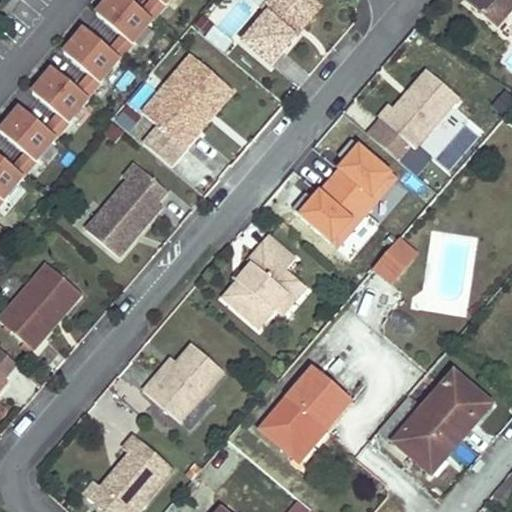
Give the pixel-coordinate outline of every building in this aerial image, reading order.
[(106,0),(95,12),(135,49),(158,24),(131,0),(106,0)] [(158,0),(170,9),(177,0),(158,0)] [(244,40),(273,65),(298,35),(293,32),(320,1),(318,0),(269,0),(266,4),(263,8),(269,13),(244,40)] [(511,0),(467,0),(500,28),(511,13),(511,0)] [(293,32),(298,35),(324,5),(320,1),(293,32)] [(104,87),(125,60),(83,27),(62,54),(104,87)] [(143,113),(187,150),(200,134),(191,127),(226,85),(192,56),(143,113)] [(30,94),(71,128),(94,101),(52,67),(30,94)] [(391,105),(381,117),(419,148),(462,97),(429,69),(396,109),(391,105)] [(236,92),(226,85),(191,127),(200,134),(236,92)] [(20,106),(0,130),(0,133),(40,167),(61,140),(20,106)] [(0,201),(5,206),(28,181),(0,154),(0,201)] [(142,233),(164,206),(160,203),(170,191),(138,164),(127,178),(131,181),(89,230),(121,258),(137,238),(133,236),(138,230),(142,233)] [(137,238),(142,233),(138,230),(133,236),(137,238)] [(227,298),(262,328),(278,308),(301,282),(285,268),(295,255),(272,236),(251,262),(255,265),(240,282),(227,298)] [(382,262),(377,267),(390,277),(413,250),(401,240),(382,262)] [(255,265),(251,262),(237,278),(240,282),(255,265)] [(0,321),(34,351),(82,295),(47,266),(0,320),(0,321)] [(286,314),(308,287),(301,282),(278,308),(286,314)] [(396,311),(382,334),(402,345),(415,323),(396,311)] [(183,423),(227,372),(195,346),(179,364),(163,383),(158,379),(146,392),(183,423)] [(0,375),(5,380),(18,364),(0,349),(0,375)] [(174,360),(158,379),(163,383),(179,364),(174,360)] [(319,425),(327,432),(351,404),(313,373),(262,432),(292,458),(319,425)] [(0,392),(8,383),(5,380),(0,375),(0,392)] [(490,408),(453,375),(394,444),(433,478),(490,408)] [(300,464),(327,432),(319,425),(292,458),(300,464)] [(105,511),(140,511),(176,470),(136,436),(125,449),(132,455),(123,466),(127,469),(121,476),(117,473),(103,488),(111,495),(100,508),(105,511)] [(121,476),(127,469),(123,466),(117,473),(121,476)] [(96,482),(85,495),(100,508),(111,495),(103,488),(96,482)] [(310,511),(283,489),(266,509),(269,511),(310,511)]
